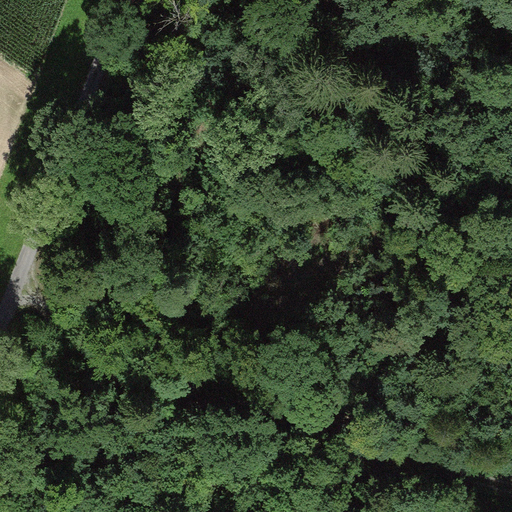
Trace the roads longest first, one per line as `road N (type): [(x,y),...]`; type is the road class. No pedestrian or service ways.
road 1 (track): [(14,271),(77,345),(115,373),(229,412),(511,487)]
road 2 (track): [(129,0),(0,322)]
